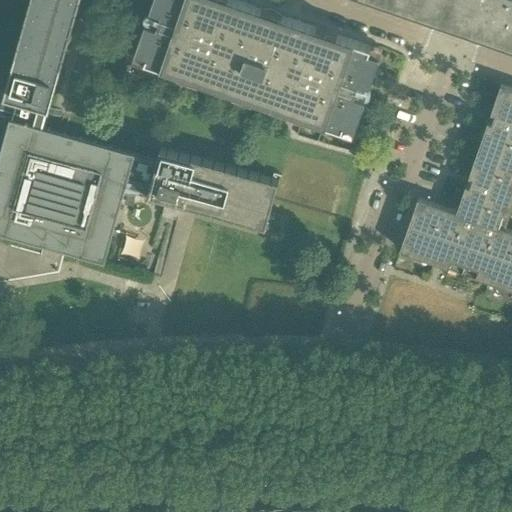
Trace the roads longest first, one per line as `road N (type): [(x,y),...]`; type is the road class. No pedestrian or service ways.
road 1 (residential): [(0,374),(171,356),(339,357),(391,186),(414,169),(452,44)]
road 2 (residential): [(194,471),(355,470),(511,499)]
road 3 (residential): [(0,472),(194,471)]
road 4 (residential): [(452,44),(324,0)]
